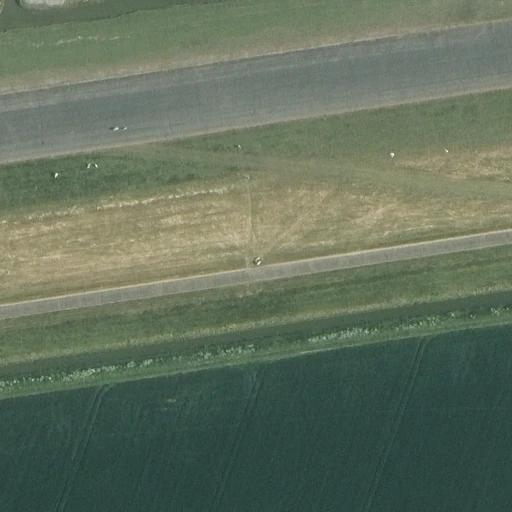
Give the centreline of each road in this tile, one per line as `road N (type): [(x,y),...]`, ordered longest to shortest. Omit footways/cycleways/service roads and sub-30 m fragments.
road 1 (track): [(0,151),(511,76)]
road 2 (track): [(88,138),(511,193)]
